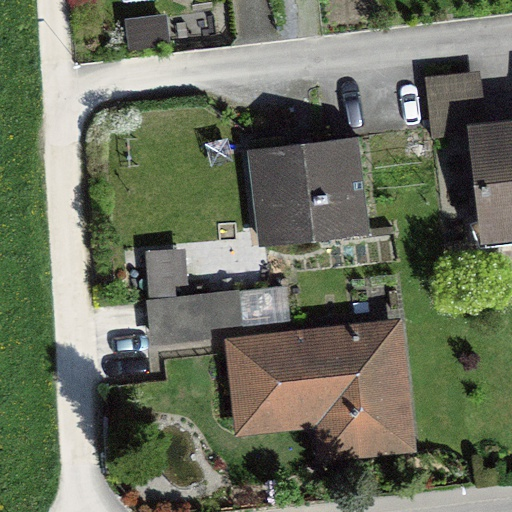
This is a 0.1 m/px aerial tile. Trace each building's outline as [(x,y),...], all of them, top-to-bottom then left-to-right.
[(478,73),(420,78),(427,141),(469,137),(479,240),(511,236),(511,114),(482,118),(478,73)] [(354,138),(246,148),(255,244),(364,233),(354,138)] [(147,258),(153,307),(174,304),(172,284),(185,282),(181,254),(147,258)] [(174,304),(153,307),(156,337),(216,331),(213,300),(174,304)] [(401,321),(222,339),(232,437),(312,429),(315,460),(414,450),(401,321)]
